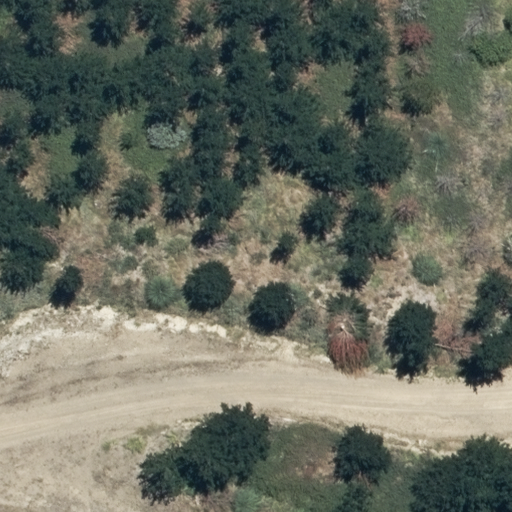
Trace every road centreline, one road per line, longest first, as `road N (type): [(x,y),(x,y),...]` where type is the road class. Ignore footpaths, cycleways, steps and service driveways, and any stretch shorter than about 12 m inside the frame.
road 1 (track): [(0,449),(223,384),(511,410)]
road 2 (track): [(144,511),(0,470)]
